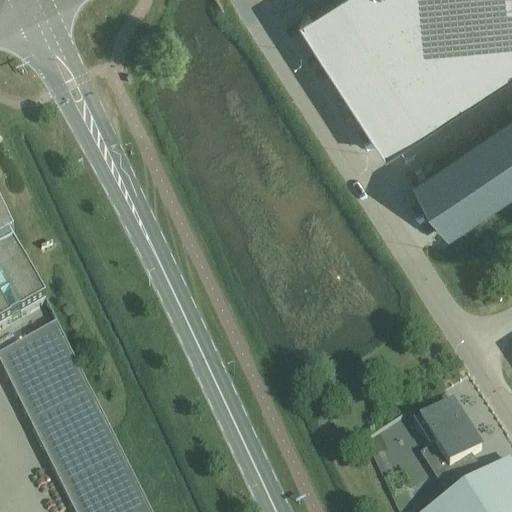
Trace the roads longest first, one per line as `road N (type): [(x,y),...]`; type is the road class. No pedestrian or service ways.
road 1 (unclassified): [(244,0),(467,348)]
road 2 (secondary): [(275,511),(152,250)]
road 3 (secondary): [(22,14),(138,240),(152,250)]
road 4 (secondary): [(152,250),(153,233),(45,3)]
